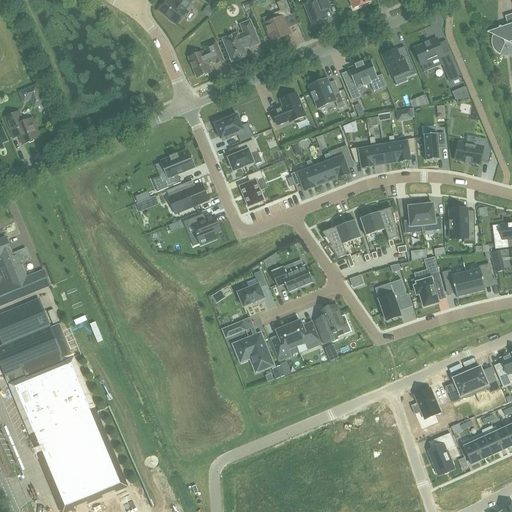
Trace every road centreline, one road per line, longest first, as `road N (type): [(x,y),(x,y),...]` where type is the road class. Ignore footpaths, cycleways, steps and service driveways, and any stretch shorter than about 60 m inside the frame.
road 1 (residential): [(187,107),(444,0)]
road 2 (residential): [(216,511),(214,469),(221,461),(389,392)]
road 3 (residential): [(288,215),(400,177),(511,195)]
road 4 (residential): [(338,285),(379,340),(511,303)]
road 5 (residential): [(0,186),(187,107)]
road 6 (residential): [(187,107),(241,235),(288,215)]
road 7 (residential): [(389,392),(511,338)]
road 8 (residential): [(389,392),(431,511)]
